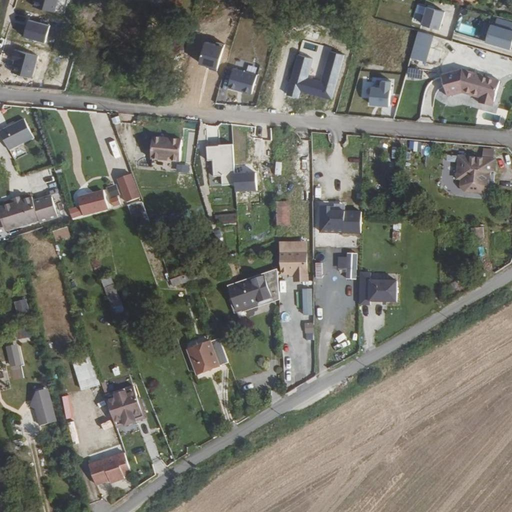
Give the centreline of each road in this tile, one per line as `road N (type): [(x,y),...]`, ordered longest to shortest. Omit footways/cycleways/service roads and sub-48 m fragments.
road 1 (residential): [(511,138),(0,100)]
road 2 (unclassified): [(120,511),(191,460),(511,272)]
